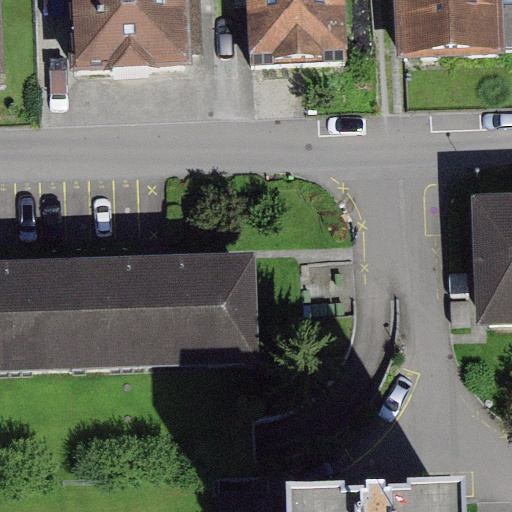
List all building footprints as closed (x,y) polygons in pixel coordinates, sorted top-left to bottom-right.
[(67,0),(72,95),(195,90),(191,0),(67,0)] [(246,0),(250,86),(348,81),(344,0),(246,0)] [(399,0),(404,75),(501,70),(497,0),(399,0)] [(511,208),(481,209),(484,337),(511,336),(511,208)] [(258,270),(69,277),(72,387),(261,380),(258,270)] [(0,278),(0,389),(72,387),(69,277),(0,278)]
